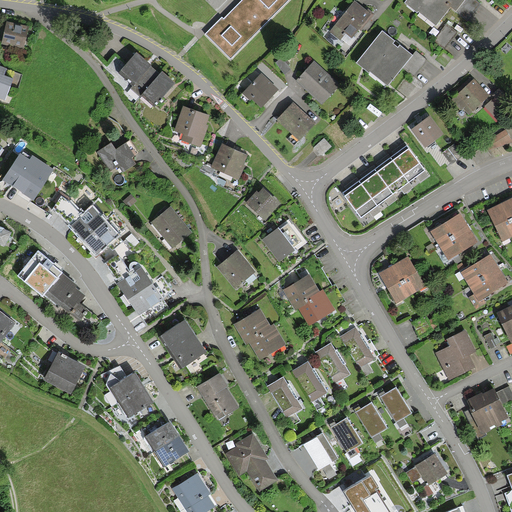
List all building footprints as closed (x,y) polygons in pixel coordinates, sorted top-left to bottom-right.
[(289,0),(242,0),(237,6),(223,20),(221,18),(204,35),(229,60),(289,0)] [(454,12),(462,0),(404,0),(403,2),(434,26),(449,8),(454,12)] [(466,21),(478,6),(471,0),(462,0),(454,12),(466,21)] [(358,25),(367,13),(351,1),(329,32),(338,39),(343,33),(349,37),(358,25)] [(22,50),(29,28),(8,21),(1,43),(22,50)] [(437,38),(447,46),(460,30),(450,22),(437,38)] [(399,68),(410,54),(397,44),(395,47),(390,43),(393,40),(380,30),(355,62),(385,86),(399,68)] [(411,77),(424,61),(412,51),(410,54),(399,68),(411,77)] [(163,99),(176,85),(162,72),(159,75),(148,65),(136,54),(118,73),(132,86),(130,89),(139,97),(140,96),(152,107),(156,103),(158,105),(163,99)] [(321,99),(337,81),(311,58),(296,76),(302,82),(321,99)] [(0,65),(0,101),(4,103),(12,80),(4,77),(7,68),(0,65)] [(268,98),(276,89),(260,74),(242,93),(250,101),(252,99),(260,106),(267,98),(268,98)] [(469,115),(490,96),(475,80),(454,99),(469,115)] [(492,101),(486,107),(498,120),(504,114),(492,101)] [(296,139),(312,122),(292,102),(285,109),(276,119),(296,139)] [(198,146),(207,114),(181,107),(174,131),(181,133),(179,140),(198,146)] [(425,150),(444,136),(430,118),(411,132),(425,150)] [(511,142),(511,141),(506,131),(485,144),(489,151),(511,142)] [(121,171),(134,163),(130,157),(134,154),(126,141),(117,147),(115,148),(111,142),(97,151),(109,170),(117,165),(121,171)] [(444,150),(453,162),(465,153),(456,141),(444,150)] [(212,168),(239,179),(244,168),(249,155),(221,144),(212,168)] [(350,189),(342,195),(360,219),(424,171),(406,147),(397,153),(381,165),(366,177),(350,189)] [(36,189),(49,168),(21,150),(2,180),(19,190),(22,184),(24,182),(36,189)] [(262,218),(278,201),(263,187),(257,193),(247,204),(262,218)] [(499,240),(511,233),(511,196),(484,210),(491,223),(499,240)] [(95,254),(116,235),(92,208),(79,219),(71,226),(95,254)] [(171,247),(189,232),(169,208),(151,223),(163,237),(171,247)] [(464,247),(474,240),(457,213),(447,220),(427,232),(444,259),(464,247)] [(287,253),(303,241),(288,221),(262,241),(277,261),(287,253)] [(0,246),(4,246),(7,237),(10,232),(0,227),(0,246)] [(45,289),(61,271),(62,269),(53,262),(55,261),(51,258),(40,249),(22,271),(45,289)] [(233,287),(253,271),(245,261),(237,250),(216,267),(233,287)] [(493,288),(503,282),(486,254),(477,261),(457,273),(474,300),(493,288)] [(394,302),(423,286),(414,270),(407,257),(378,273),(386,287),(394,302)] [(135,313),(160,296),(140,267),(131,273),(115,284),(135,313)] [(61,271),(45,289),(42,293),(77,321),(86,311),(77,304),(84,296),(74,288),(77,284),(72,280),(61,271)] [(296,306),(319,292),(308,274),(292,283),(282,289),(293,308),(296,306)] [(317,318),(333,309),(322,291),(319,292),(296,306),(307,324),(317,318)] [(247,339),(270,326),(259,307),(241,318),(233,323),(244,341),(247,339)] [(511,307),(509,309),(497,315),(511,344),(511,307)] [(0,338),(14,321),(0,311),(0,338)] [(179,366),(204,350),(196,337),(184,319),(159,335),(173,355),(179,366)] [(266,353),(284,342),(273,324),(270,326),(247,339),(258,358),(266,353)] [(359,366),(375,356),(356,326),(340,336),(343,342),(359,366)] [(470,355),(477,351),(467,330),(448,340),(451,346),(436,354),(449,381),(476,368),(470,355)] [(491,334),(485,337),(491,349),(497,346),(491,334)] [(332,381),(348,371),(330,342),(314,352),(317,358),(332,381)] [(69,392),(82,365),(80,364),(56,352),(43,379),(69,392)] [(310,399),(326,389),(307,359),(291,370),(294,374),(310,399)] [(125,416),(152,399),(145,388),(141,382),(134,370),(107,386),(125,416)] [(215,419),(237,406),(225,387),(227,385),(219,373),(196,387),(200,395),(215,419)] [(284,415),(300,405),(281,376),(265,386),(269,392),(284,415)] [(408,413),(393,387),(382,394),(377,396),(392,422),(408,413)] [(480,431),(508,417),(494,389),(469,402),(472,409),(469,411),(480,431)] [(384,427),(368,402),(358,409),(353,412),(369,437),(384,427)] [(360,443),(344,417),(335,423),(329,427),(345,453),(360,443)] [(162,466),(187,450),(180,439),(176,433),(168,421),(143,437),(162,466)] [(256,490),(275,479),(263,458),(266,457),(265,454),(252,432),(232,443),(235,447),(224,453),(236,475),(245,471),(256,490)] [(336,458),(321,434),(311,440),(302,446),(317,470),(336,458)] [(428,483),(445,472),(433,453),(420,462),(406,471),(412,481),(420,476),(423,482),(426,480),(428,483)] [(336,462),(326,465),(329,476),(339,473),(336,462)] [(186,511),(199,511),(214,502),(207,493),(210,491),(207,486),(197,470),(170,488),(186,511)] [(373,470),(345,488),(357,508),(359,511),(391,511),(394,511),(379,486),(382,484),(373,470)]
